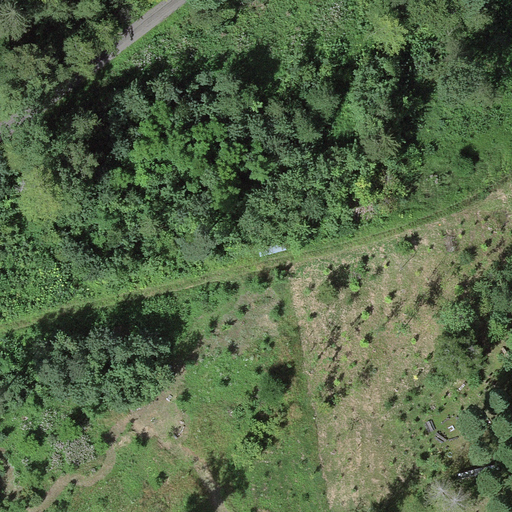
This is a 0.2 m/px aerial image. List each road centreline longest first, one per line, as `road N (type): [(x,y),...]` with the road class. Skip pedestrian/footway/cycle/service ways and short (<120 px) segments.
road 1 (track): [(0,334),(320,255),(511,182)]
road 2 (unclassified): [(170,0),(0,132)]
